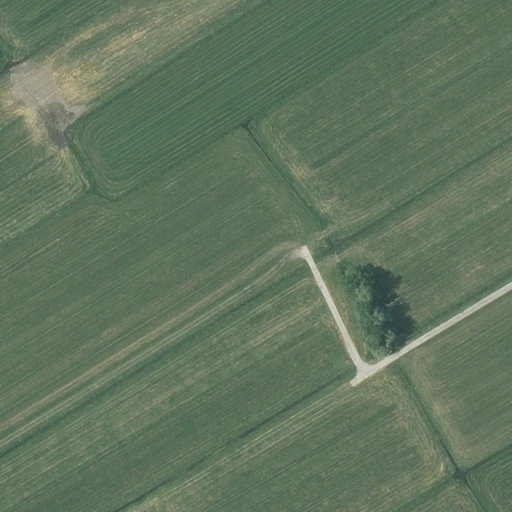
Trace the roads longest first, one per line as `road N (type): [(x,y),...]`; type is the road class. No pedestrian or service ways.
road 1 (track): [(0,443),(307,256),(363,373)]
road 2 (track): [(363,373),(138,511)]
road 3 (track): [(363,373),(511,286)]
